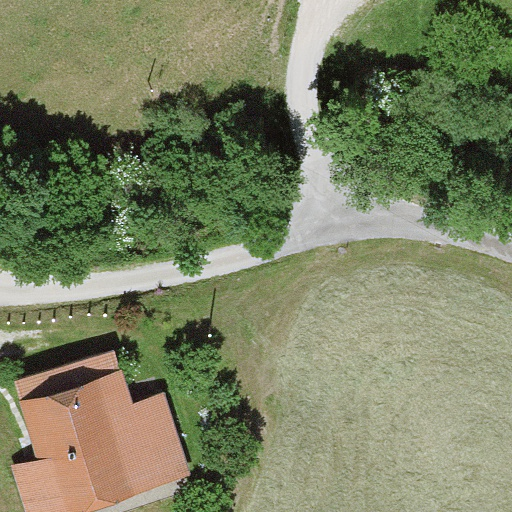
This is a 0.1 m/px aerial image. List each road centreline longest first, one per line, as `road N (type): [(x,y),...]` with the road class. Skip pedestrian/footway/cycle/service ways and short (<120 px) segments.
road 1 (residential): [(0,287),(46,290),(148,276),(331,222)]
road 2 (residential): [(331,222),(303,104),(316,0)]
road 3 (residential): [(331,222),(405,220),(511,248)]
